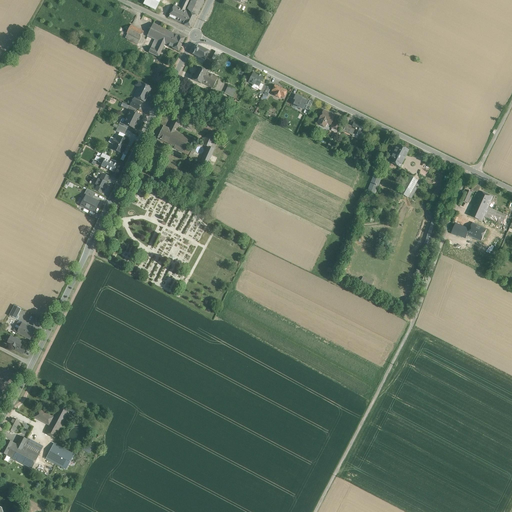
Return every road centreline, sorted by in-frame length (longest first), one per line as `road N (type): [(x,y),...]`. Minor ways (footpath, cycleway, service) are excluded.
road 1 (tertiary): [(195,35),(0,426)]
road 2 (unclassified): [(316,511),(409,329),(470,168)]
road 3 (tertiary): [(470,168),(195,35)]
